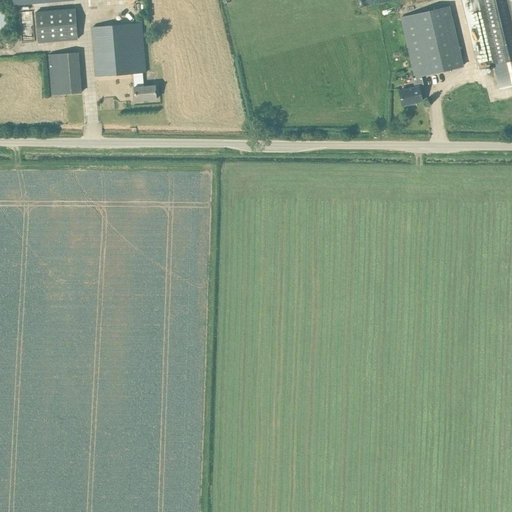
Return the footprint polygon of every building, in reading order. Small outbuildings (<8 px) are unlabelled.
[(511,0),(464,0),(463,0),(480,66),(481,71),(494,68),(499,89),(511,85),(511,0)] [(463,66),(461,56),(449,8),(400,18),(413,77),(411,78),(414,89),(399,92),(402,106),(422,101),(419,89),(424,88),(421,76),(463,66)] [(38,12),(14,15),(17,46),(41,44),(78,41),(75,9),(38,12)] [(156,99),(155,89),(155,86),(143,87),(142,73),(145,73),(141,25),(92,29),(96,77),(133,74),(135,87),(134,87),(135,101),(156,99)] [(81,93),(80,83),(78,53),(49,55),(51,95),(81,93)]
